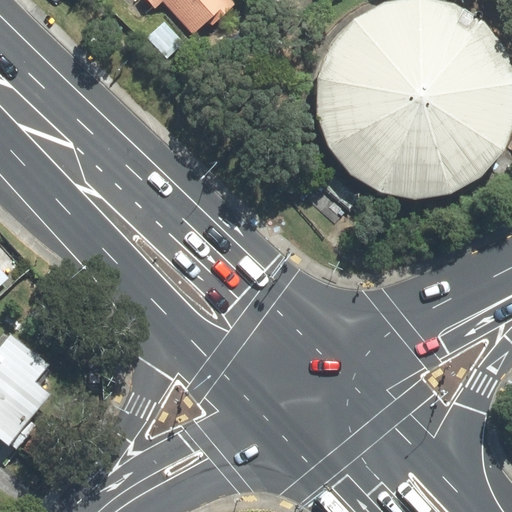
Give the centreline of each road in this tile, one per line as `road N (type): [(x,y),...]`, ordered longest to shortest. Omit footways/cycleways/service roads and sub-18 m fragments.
road 1 (primary): [(68,165),(162,211),(323,355)]
road 2 (primary): [(90,511),(149,390),(151,367),(122,266)]
road 3 (secondary): [(323,355),(511,284)]
road 4 (residential): [(97,511),(253,401)]
road 5 (primary): [(253,401),(122,266)]
road 6 (residential): [(283,434),(113,511)]
road 7 (secondary): [(511,296),(355,388)]
road 8 (primary): [(511,344),(484,384),(463,496)]
road 9 (primary): [(355,388),(463,496)]
